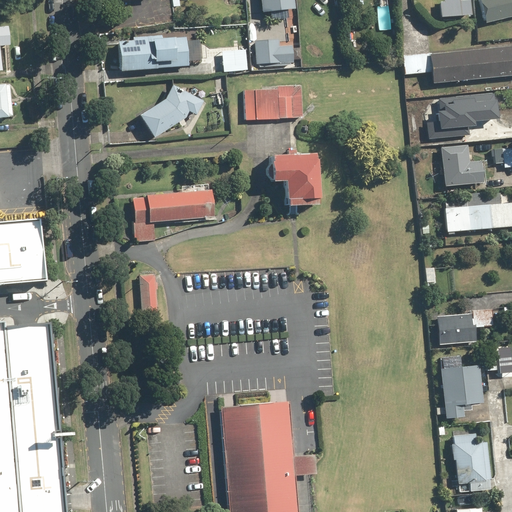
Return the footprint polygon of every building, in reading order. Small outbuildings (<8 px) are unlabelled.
[(259,0),(261,16),(293,13),(291,0),(259,0)] [(438,2),(439,17),(470,15),(469,0),(438,2)] [(511,0),(476,0),(483,24),(511,15),(511,0)] [(7,27),(0,27),(0,45),(8,45),(7,27)] [(116,41),(118,72),(163,69),(163,62),(173,61),(172,55),(177,55),(176,43),(171,43),(171,38),(161,38),(160,34),(132,36),(133,40),(116,41)] [(259,40),(261,67),(295,65),(293,48),(278,49),(277,39),(259,40)] [(511,45),(401,56),(402,74),(428,72),(429,83),(511,75),(511,45)] [(8,84),(0,84),(0,117),(10,117),(8,84)] [(162,99),(137,116),(151,138),(183,117),(186,112),(193,116),(202,100),(170,84),(162,99)] [(275,88),(242,90),(244,121),(289,118),(288,97),(275,97),(275,88)] [(426,121),(427,137),(467,133),(467,124),(471,123),(471,121),(497,118),(494,89),(437,95),(439,109),(435,109),(436,120),(426,121)] [(438,147),(442,186),(480,183),(478,160),(467,161),(465,145),(438,147)] [(500,148),(502,167),(511,167),(510,147),(500,148)] [(311,154),(268,156),(269,182),(281,182),(283,206),(314,205),(311,154)] [(211,216),(209,189),(129,195),(132,242),(153,240),(151,221),(211,216)] [(511,202),(442,208),(444,232),(511,226),(511,202)] [(0,511),(65,511),(65,500),(62,466),(61,453),(58,418),(55,384),(49,321),(27,323),(4,325),(4,320),(0,320),(0,280),(45,276),(41,233),(40,225),(40,217),(0,220),(0,511)] [(153,274),(137,275),(140,315),(156,314),(153,274)] [(470,312),(434,315),(437,345),(474,341),(473,327),(493,325),(491,308),(469,310),(470,312)] [(493,349),(482,350),(484,370),(494,369),(493,349)] [(477,364),(437,368),(442,419),(461,417),(460,404),(480,403),(477,364)] [(227,511),(293,511),(289,452),(285,401),(219,406),(227,511)] [(473,433),(449,435),(454,483),(467,482),(468,491),(488,489),(487,478),(488,478),(485,439),(474,440),(473,433)]
